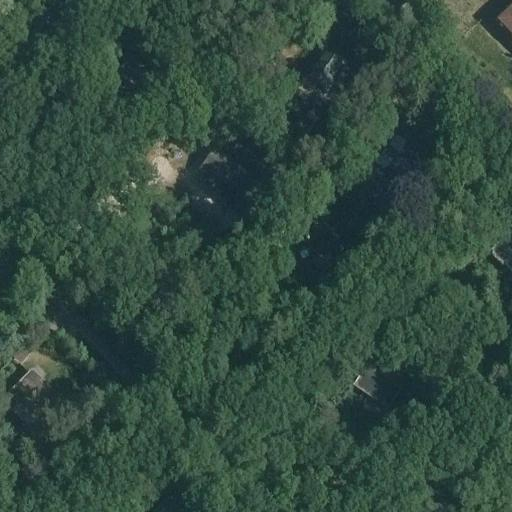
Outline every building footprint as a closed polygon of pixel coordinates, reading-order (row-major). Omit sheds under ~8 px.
[(212,0),(209,5),(220,13),(229,0),(212,0)] [(511,6),(493,27),(502,35),(511,43),(511,6)] [(314,22),(289,54),(303,65),(328,33),(314,22)] [(326,96),(344,72),(322,56),(291,96),(303,105),(316,89),(326,96)] [(140,103),(158,86),(132,59),(104,86),(123,106),(133,96),(140,103)] [(376,160),(387,168),(412,189),(427,170),(401,149),(400,151),(390,143),(376,160)] [(239,203),(255,183),(215,150),(199,170),(239,203)] [(324,274),(332,266),(340,256),(345,261),(354,251),(321,221),(302,242),(317,256),(311,262),(324,274)] [(511,231),(490,255),(511,276),(511,231)] [(31,343),(23,351),(30,358),(38,350),(31,343)] [(366,367),(352,388),(388,412),(401,391),(366,367)] [(44,420),(42,418),(60,400),(32,373),(8,397),(38,426),(44,420)] [(177,511),(167,502),(156,511),(177,511)]
